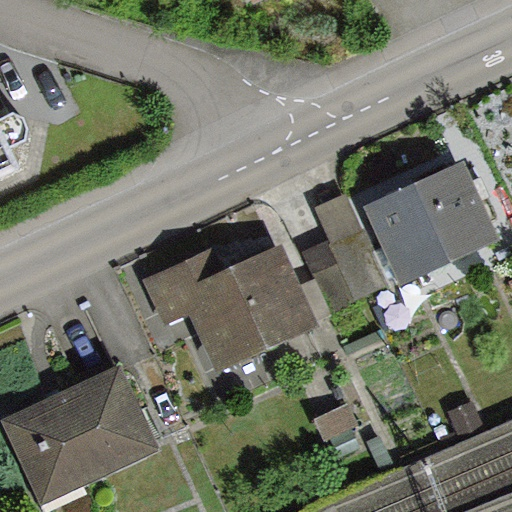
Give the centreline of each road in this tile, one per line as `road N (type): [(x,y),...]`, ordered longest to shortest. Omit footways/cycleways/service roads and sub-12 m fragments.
road 1 (tertiary): [(326,134),(0,282)]
road 2 (residential): [(0,6),(326,134)]
road 3 (tertiary): [(511,48),(326,134)]
